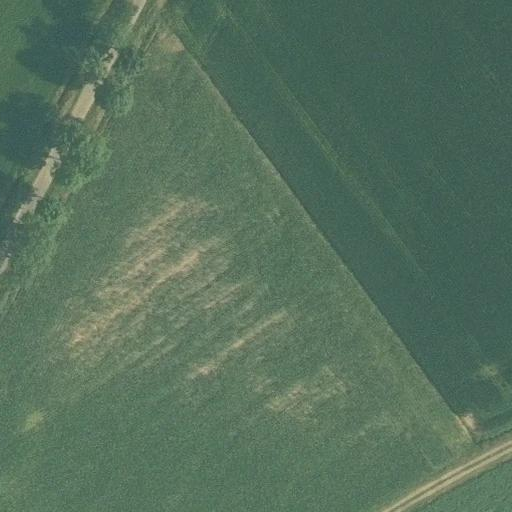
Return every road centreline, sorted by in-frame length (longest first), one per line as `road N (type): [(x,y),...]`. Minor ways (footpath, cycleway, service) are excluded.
road 1 (unclassified): [(0,264),(138,0)]
road 2 (track): [(378,511),(439,468),(511,431)]
